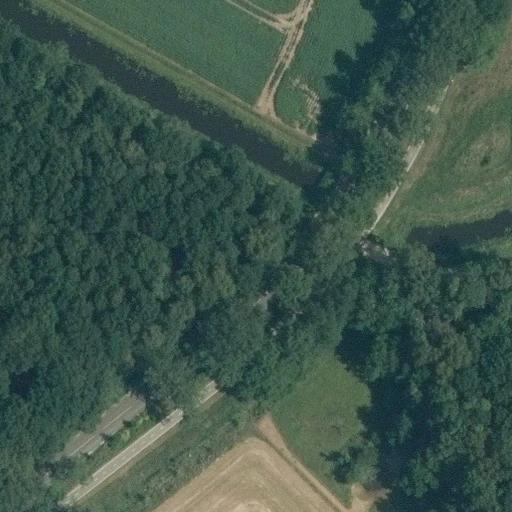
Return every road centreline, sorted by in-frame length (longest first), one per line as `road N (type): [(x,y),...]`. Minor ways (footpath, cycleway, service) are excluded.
road 1 (secondary): [(0,511),(246,316),(325,231),(407,87),(433,0)]
road 2 (track): [(325,231),(0,47)]
